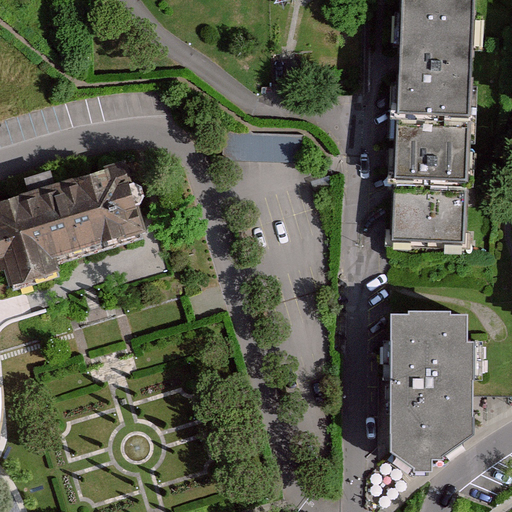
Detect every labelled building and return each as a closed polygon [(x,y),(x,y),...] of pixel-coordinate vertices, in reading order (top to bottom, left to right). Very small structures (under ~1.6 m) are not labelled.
[(475,0),(403,0),(395,107),(467,113),(475,0)] [(475,121),(402,116),(397,176),(471,182),(475,121)] [(143,234),(122,166),(0,205),(0,275),(4,274),(9,291),(59,275),(55,262),(143,234)] [(471,191),(401,186),(397,236),(468,240),(471,191)] [(471,313),(390,312),(388,452),(423,468),(470,431),(471,313)]
